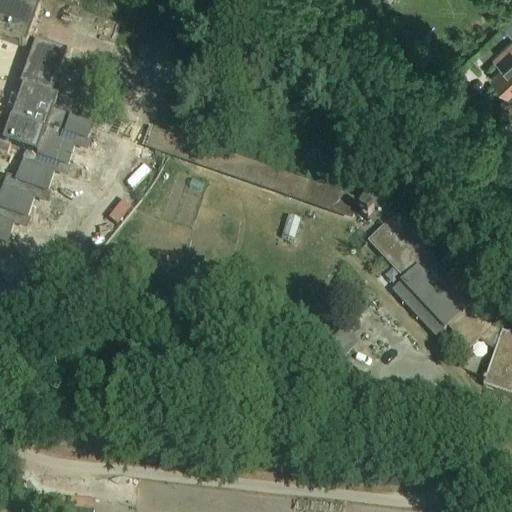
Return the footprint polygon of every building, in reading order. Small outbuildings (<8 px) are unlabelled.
[(0,0),(0,68),(20,75),(41,11),(6,0),(0,0)] [(509,95),(511,92),(511,43),(494,60),(502,69),(493,78),(509,95)] [(0,248),(10,252),(20,222),(30,225),(40,195),(50,199),(60,169),(70,172),(77,152),(80,143),(90,146),(96,129),(56,116),(60,102),(54,100),(69,56),(37,45),(21,90),(25,92),(14,124),(0,119),(0,157),(10,161),(13,152),(29,158),(19,186),(10,182),(0,210),(0,248)] [(254,187),(318,208),(325,188),(261,166),(254,187)] [(397,211),(376,191),(357,209),(381,232),(368,245),(404,283),(392,294),(436,340),(448,330),(469,352),(478,343),(487,349),(496,352),(483,389),(511,398),(511,339),(502,336),(493,330),(467,302),(491,279),(473,256),(448,282),(436,270),(437,269),(430,260),(431,259),(424,251),(426,249),(393,216),(397,211)] [(338,336),(328,345),(341,360),(351,350),(338,336)]
